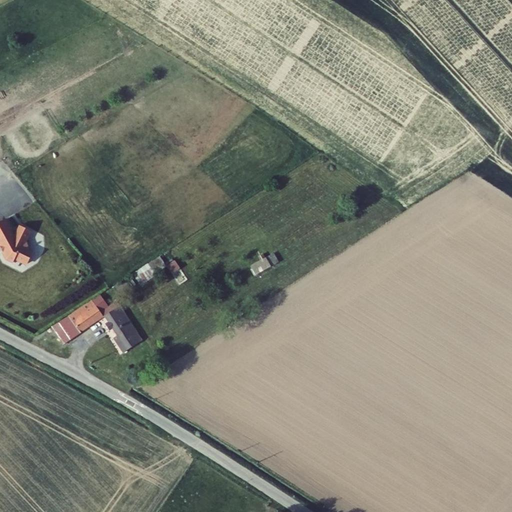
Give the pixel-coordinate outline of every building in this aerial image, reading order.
[(10,218),(0,223),(0,242),(2,247),(4,246),(11,258),(18,262),(20,258),(30,264),(34,260),(37,252),(33,250),(30,241),(34,234),(32,229),(25,225),(19,236),(10,218)] [(170,252),(144,269),(151,281),(177,264),(170,252)] [(254,272),(279,264),(276,254),(251,261),(254,272)] [(102,296),(79,311),(81,314),(64,325),(73,339),(113,313),(102,296)] [(133,302),(129,296),(113,307),(120,318),(118,320),(121,325),(123,324),(129,332),(126,334),(135,348),(154,336),(133,302)]
